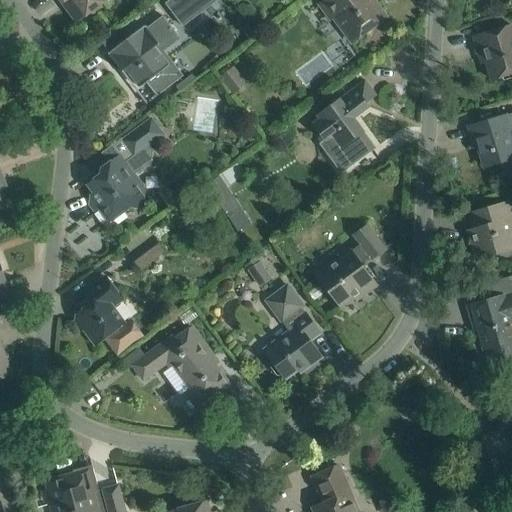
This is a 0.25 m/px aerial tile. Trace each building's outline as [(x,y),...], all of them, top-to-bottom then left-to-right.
[(60,0),(77,22),(93,10),(106,0),(60,0)] [(169,0),(165,4),(182,26),(217,0),(169,0)] [(326,0),(320,5),(330,18),(334,15),(352,41),(369,29),(385,17),(372,0),(326,0)] [(119,29),(101,43),(109,53),(108,54),(119,68),(123,65),(141,88),(147,84),(156,96),(180,78),(179,77),(161,54),(165,51),(181,39),(162,16),(146,28),(144,26),(127,40),(119,29)] [(241,16),(235,20),(249,40),(255,36),(241,16)] [(474,37),(479,55),(484,54),(491,80),(511,73),(511,28),(511,26),(474,37)] [(192,75),(175,87),(179,92),(195,79),(192,75)] [(319,119),(312,124),(324,141),(331,136),(341,149),(352,165),(376,148),(354,118),(365,110),(363,106),(376,96),(365,81),(349,92),(348,93),(316,116),(319,119)] [(488,121),(468,127),(473,141),(476,140),(485,168),(504,162),(511,159),(511,142),(511,138),(511,137),(511,113),(509,114),(488,121)] [(94,180),(88,185),(92,191),(94,193),(91,195),(90,205),(95,211),(99,208),(109,222),(130,206),(141,208),(143,197),(146,188),(138,178),(150,168),(152,150),(149,145),(162,135),(151,120),(122,141),(129,149),(107,165),(102,169),(101,175),(94,180)] [(484,226),(468,231),(477,260),(511,249),(511,232),(511,231),(511,208),(510,202),(480,211),(484,226)] [(366,225),(353,234),(359,242),(316,274),(341,307),(361,292),(364,295),(376,286),(360,264),(370,257),(372,260),(385,251),(366,225)] [(140,269),(163,252),(153,238),(129,255),(140,269)] [(259,288),(272,279),(260,261),(247,270),(259,288)] [(0,290),(8,288),(0,265),(0,290)] [(78,322),(76,324),(81,331),(83,329),(95,345),(114,331),(116,333),(108,339),(118,352),(140,336),(130,323),(123,328),(121,326),(124,324),(112,308),(122,300),(105,278),(100,281),(84,293),(92,303),(80,313),(78,322)] [(264,301),(288,331),(263,350),(285,379),(304,365),(306,368),(322,357),(310,341),(320,333),(304,312),(302,309),(306,307),(288,283),(264,301)] [(511,294),(503,297),(503,296),(467,306),(472,324),(475,323),(483,350),(486,349),(490,364),(511,357),(511,327),(510,320),(511,318),(511,294)] [(150,354),(134,366),(143,378),(167,361),(170,366),(173,363),(191,388),(188,391),(202,409),(210,403),(207,400),(228,384),(210,359),(213,357),(201,341),(191,328),(175,340),(172,337),(150,354)] [(0,378),(11,374),(0,343),(0,378)] [(325,434),(311,444),(317,460),(333,453),(325,434)] [(439,458),(437,463),(439,468),(444,471),(450,468),(452,463),(449,458),(444,456),(439,458)] [(313,477),(324,503),(313,508),(314,511),(356,511),(357,511),(350,493),(348,487),(347,487),(338,466),(313,477)] [(53,489),(42,492),(46,506),(49,505),(52,504),(53,511),(104,511),(99,491),(85,494),(80,477),(52,484),(53,489)] [(125,511),(123,505),(118,486),(103,490),(108,509),(108,511),(125,511)] [(397,490),(378,498),(384,511),(396,511),(404,509),(397,490)] [(209,511),(207,502),(168,511),(209,511)]
